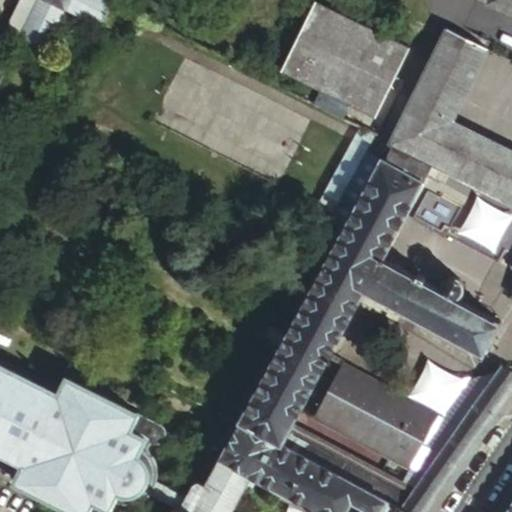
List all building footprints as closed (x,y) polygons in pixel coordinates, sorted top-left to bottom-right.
[(38,0),(22,0),(6,34),(19,40),(38,0)] [(38,0),(19,40),(18,42),(44,55),(69,6),(106,24),(118,0),(38,0)] [(412,44),(328,0),(317,0),(286,62),(377,109),(412,44)] [(511,0),(484,0),(511,11),(511,0)] [(179,511),(422,511),(479,434),(511,388),(511,364),(505,359),(497,369),(409,492),(290,427),(294,419),(367,290),(479,352),(498,321),(453,292),(455,293),(456,292),(458,292),(460,291),(463,288),(464,285),(465,282),(464,280),(463,277),(462,275),(460,274),(459,273),(453,272),(449,273),(448,274),(447,275),(445,278),(445,282),(445,284),(445,286),(445,287),(448,289),(425,276),(430,268),(423,264),(418,271),(384,250),(436,158),(511,198),(511,144),(457,117),(493,47),(447,24),(389,140),(395,143),(391,152),(366,140),(317,226),(330,233),(205,475),(202,475),(200,475),(197,477),(194,479),(188,490),(161,475),(161,476),(160,477),(160,479),(160,480),(159,481),(158,483),(157,485),(156,486),(155,488),(179,501),(176,507),(181,509),(179,511)] [(461,235),(497,251),(511,219),(511,211),(479,196),(461,235)] [(411,395),(442,412),(466,377),(431,357),(411,395)] [(151,492),(155,488),(156,486),(157,485),(158,483),(159,481),(160,480),(160,479),(160,477),(161,476),(161,475),(162,473),(162,468),(161,464),(161,462),(160,460),(159,456),(157,452),(152,447),(155,443),(159,444),(160,444),(162,444),(165,442),(171,432),(171,430),(170,427),(167,424),(66,375),(58,389),(0,359),(0,462),(16,470),(12,477),(81,511),(129,511),(129,509),(126,506),(124,505),(126,499),(131,499),(135,499),(141,498),(147,495),(151,492)] [(412,465),(442,412),(411,395),(345,359),(316,411),(412,465)] [(409,492),(497,369),(466,377),(442,412),(412,465),(406,478),(294,419),(290,427),(409,492)] [(511,511),(511,496),(502,511),(511,511)]
